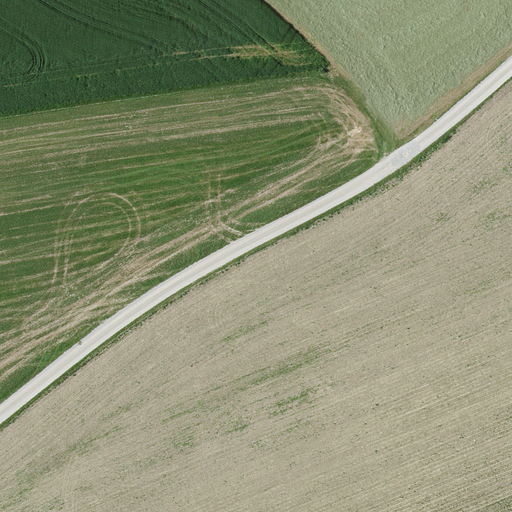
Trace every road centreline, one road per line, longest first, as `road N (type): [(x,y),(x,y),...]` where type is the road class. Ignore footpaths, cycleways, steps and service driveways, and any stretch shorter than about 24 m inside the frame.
road 1 (unclassified): [(403,157),(142,309),(0,412)]
road 2 (track): [(403,157),(511,66)]
